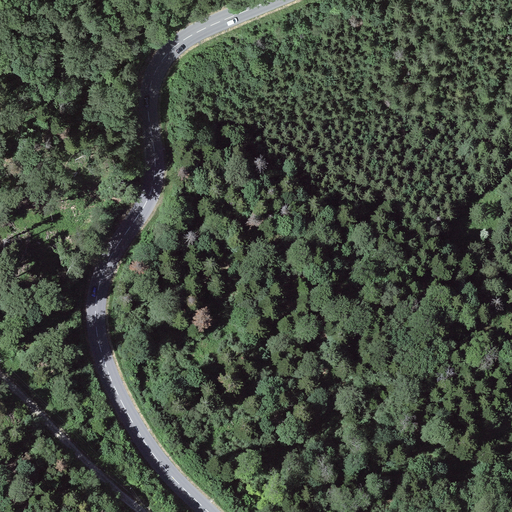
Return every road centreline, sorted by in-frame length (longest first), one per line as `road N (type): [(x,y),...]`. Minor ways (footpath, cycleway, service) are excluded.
road 1 (secondary): [(208,511),(156,458),(116,390),(100,348),(97,294),(154,183),(148,107),(158,67),(190,36),(273,0)]
road 2 (track): [(142,511),(0,375)]
